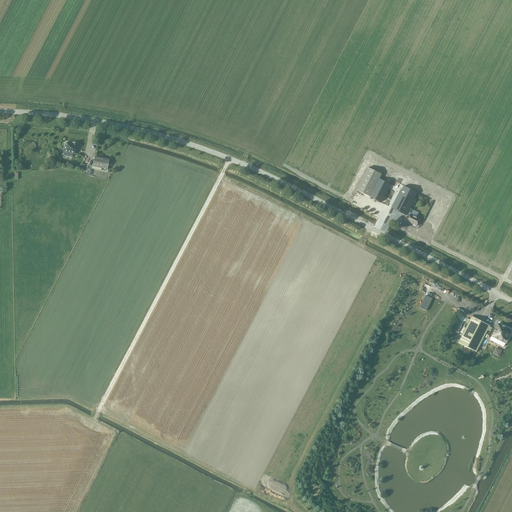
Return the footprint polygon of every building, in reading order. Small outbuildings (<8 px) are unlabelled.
[(64,152),(63,155),(71,157),(72,153),(75,154),(77,144),(72,143),(69,143),(69,144),(65,143),(63,152),(64,152)] [(92,167),(92,168),(101,170),(101,169),(107,170),(109,159),(94,156),(92,167)] [(370,197),(380,202),(381,202),(382,198),(390,184),(379,179),(382,175),(368,167),(356,190),(365,194),(370,197)] [(402,191),(392,209),(398,212),(405,215),(406,214),(410,215),(407,221),(416,226),(420,219),(411,214),(411,213),(407,211),(416,193),(404,187),(402,191)] [(432,299),(425,296),(419,308),(426,311),(432,299)] [(476,352),(490,326),(472,316),(458,343),(476,352)] [(496,328),(491,336),(497,339),(495,343),(503,347),(505,344),(506,344),(509,339),(508,338),(511,331),(507,329),(508,328),(502,325),(502,326),(498,324),(497,325),(499,325),(497,328),(496,328)] [(496,348),(493,354),(498,357),(501,351),(496,348)]
